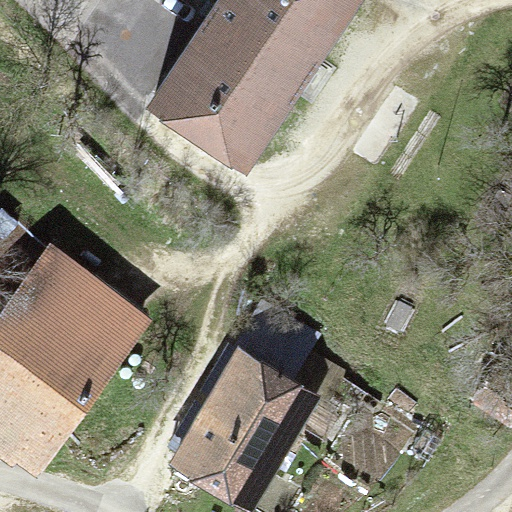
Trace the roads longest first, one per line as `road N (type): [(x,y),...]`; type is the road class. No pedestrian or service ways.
road 1 (unknown): [(253,209),(102,511)]
road 2 (unknown): [(253,209),(382,0)]
road 3 (unknown): [(133,70),(253,209)]
